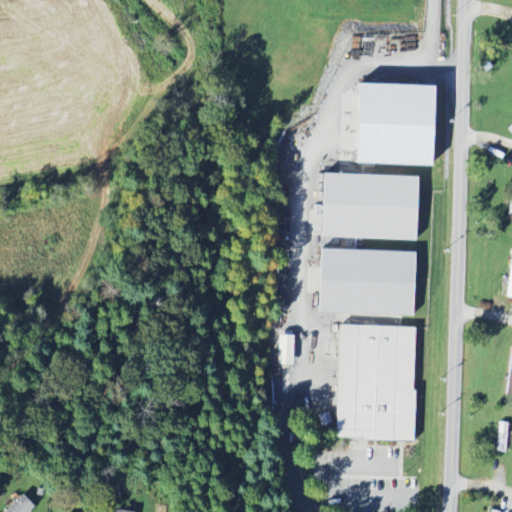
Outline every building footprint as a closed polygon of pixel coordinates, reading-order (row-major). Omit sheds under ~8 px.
[(432,87),(346,85),(344,165),(430,167),(432,87)] [(417,178),(315,175),(313,238),(415,241),(417,178)] [(511,249),(510,250),(503,298),(511,299),(511,249)] [(414,253),(312,251),(311,314),(412,316),(414,253)] [(413,329),(332,327),(329,441),(410,443),(412,364),(413,329)] [(275,334),(274,366),(291,366),(292,334),(275,334)] [(494,453),(505,453),(506,424),(495,423),(494,453)] [(28,511),(32,509),(18,495),(0,511),(28,511)]
